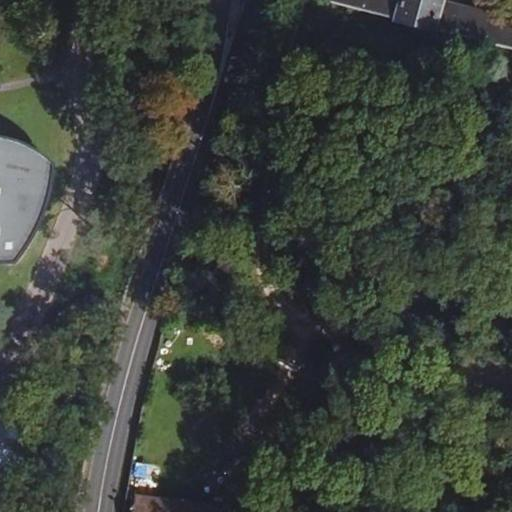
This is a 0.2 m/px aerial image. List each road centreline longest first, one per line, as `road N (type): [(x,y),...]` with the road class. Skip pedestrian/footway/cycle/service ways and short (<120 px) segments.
road 1 (secondary): [(188,182),(122,397),(98,511)]
road 2 (secondary): [(188,182),(254,0)]
road 3 (secondary): [(222,0),(188,182)]
